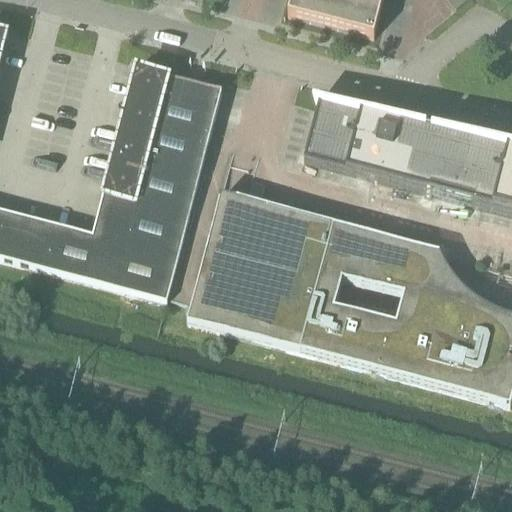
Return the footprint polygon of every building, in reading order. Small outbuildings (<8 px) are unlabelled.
[(374,43),(383,6),(381,5),(382,0),(292,0),(287,21),(374,43)] [(0,265),(167,309),(221,98),(212,95),(174,82),(173,85),(167,84),(134,75),(133,80),(92,242),(0,218),(0,66),(6,43),(8,43),(8,42),(0,40),(0,265)] [(317,113),(303,167),(343,177),(368,184),(375,186),(421,198),(433,201),(511,221),(511,158),(507,158),(446,142),(447,141),(382,124),(371,121),(316,107),(316,109),(318,110),(317,113)] [(260,207),(264,191),(254,188),(249,204),(260,207)] [(220,201),(192,310),(187,329),(510,414),(511,405),(511,325),(507,324),(501,321),(495,319),(490,316),(484,313),(479,310),(474,306),(470,302),(465,298),(461,294),(456,289),(453,284),(439,259),(439,258),(361,238),(354,236),(246,208),(220,201)] [(483,279),(480,290),(489,293),(492,282),(483,279)]
